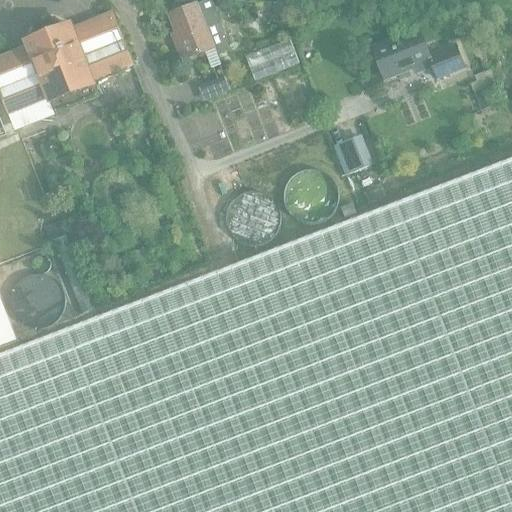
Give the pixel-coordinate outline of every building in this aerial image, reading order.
[(212,1),(207,3),(171,17),(180,41),(175,42),(183,61),(214,49),(215,53),(230,47),(212,1)] [(113,19),(0,63),(0,91),(9,115),(16,131),(39,122),(32,106),(132,67),(113,19)] [(419,29),(399,37),(399,39),(371,50),(384,82),(415,70),(417,74),(431,68),(436,81),(465,70),(456,47),(430,58),(419,29)] [(290,42),(246,59),(255,84),(299,67),(290,42)] [(226,77),(216,81),(222,95),(231,91),(226,77)] [(361,136),(333,147),(345,177),(373,165),(361,136)] [(511,511),(511,162),(0,358),(0,511),(511,511)] [(382,189),(365,196),(368,205),(385,198),(382,189)] [(60,222),(44,228),(50,244),(54,242),(66,238),(60,222)] [(0,348),(16,342),(0,300),(0,348)]
